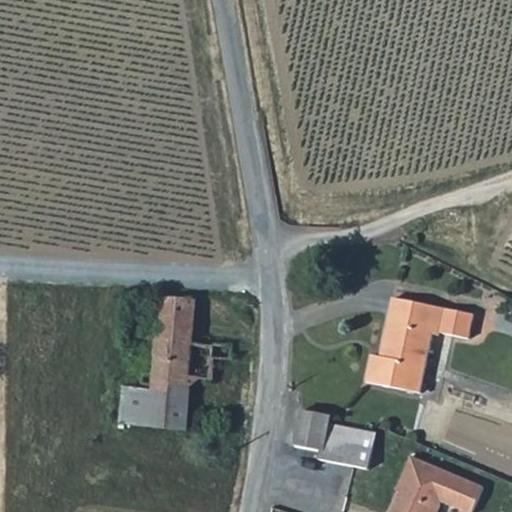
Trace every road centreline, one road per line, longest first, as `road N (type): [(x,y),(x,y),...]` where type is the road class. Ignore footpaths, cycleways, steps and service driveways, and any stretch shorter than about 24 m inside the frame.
road 1 (unclassified): [(221,0),(275,308),(274,375),(250,511)]
road 2 (track): [(271,283),(0,266)]
road 3 (track): [(267,255),(375,234),(511,186)]
